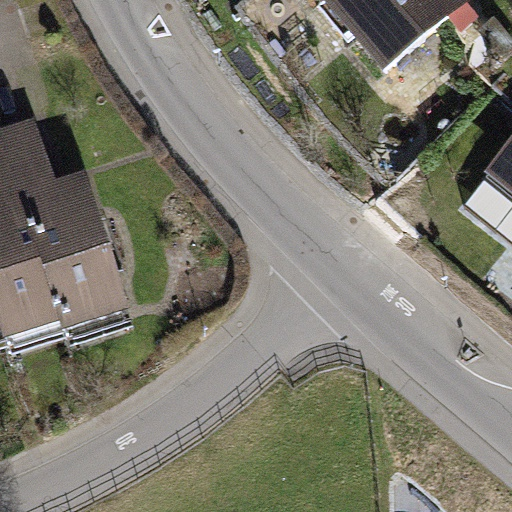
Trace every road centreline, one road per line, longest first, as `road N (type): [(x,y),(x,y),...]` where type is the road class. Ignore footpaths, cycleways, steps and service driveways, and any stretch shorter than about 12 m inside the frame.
road 1 (residential): [(343,271),(214,390),(120,457),(0,510)]
road 2 (unclassified): [(343,271),(181,104),(118,0)]
road 3 (unclassified): [(511,423),(343,271)]
